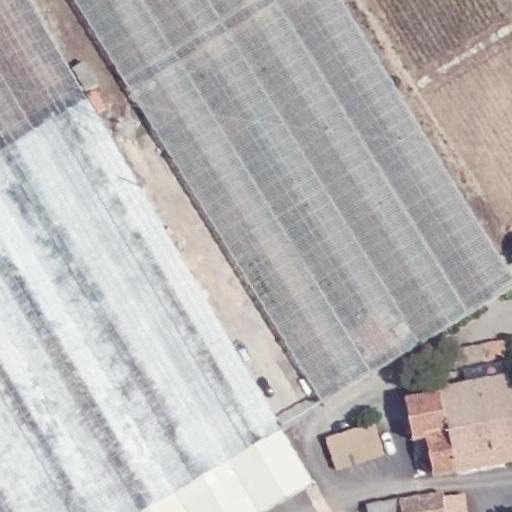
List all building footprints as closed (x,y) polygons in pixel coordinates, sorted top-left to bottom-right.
[(122,158),(45,29),(28,0),(0,0),(0,511),(261,511),(312,481),(221,327),(122,158)] [(73,0),(324,406),(511,296),(511,283),(337,0),(73,0)] [(511,339),(454,352),(457,373),(511,361),(511,339)] [(434,477),(511,461),(511,397),(508,377),(440,390),(440,394),(406,402),(413,441),(426,439),(434,477)] [(340,435),(319,442),(327,466),(329,473),(385,454),(375,424),(340,435)] [(442,494),(369,508),(369,511),(466,511),(464,496),(443,499),(442,494)]
